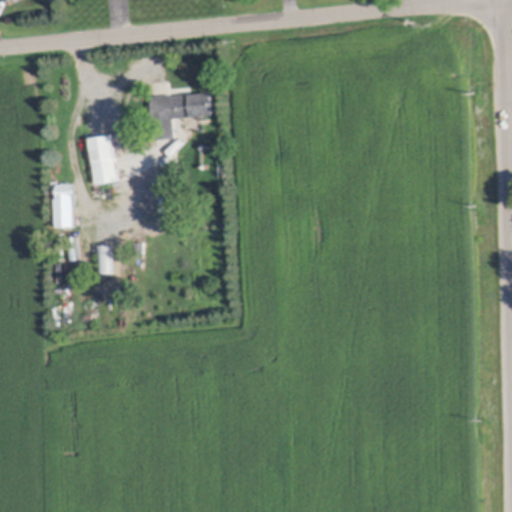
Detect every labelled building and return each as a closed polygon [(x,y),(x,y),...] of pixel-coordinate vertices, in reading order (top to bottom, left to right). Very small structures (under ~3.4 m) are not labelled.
[(214,90),(217,112),(177,116),(179,135),(160,138),(155,96),(175,93),(175,95),(193,93),(192,92),(214,90)] [(123,179),(101,182),(94,135),(117,132),(123,179)] [(79,224),(62,225),(61,195),(63,195),(62,183),(77,182),(79,224)] [(149,251),(140,251),(139,241),(149,241),(149,251)] [(117,271),(104,272),(103,244),(116,243),(117,271)]
